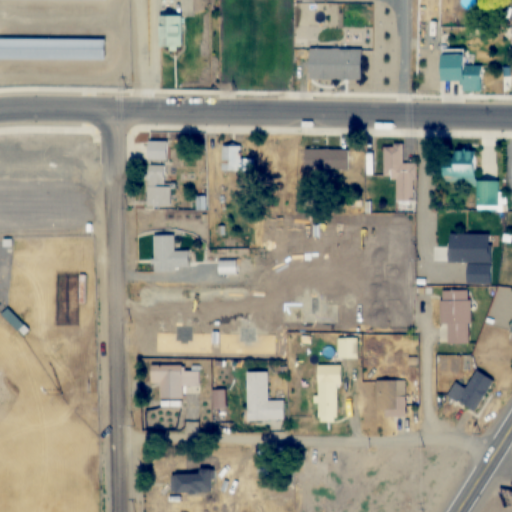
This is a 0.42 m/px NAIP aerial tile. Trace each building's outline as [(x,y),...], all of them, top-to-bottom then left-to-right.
[(160,47),(182,47),(182,15),(160,15),(160,47)] [(0,60),(106,60),(106,38),(0,38),(0,60)] [(363,81),(363,49),(310,49),(310,81),(363,81)] [(464,91),(484,91),(484,65),(465,65),(465,50),(443,50),(443,81),(464,81),(464,91)] [(169,161),(169,142),(149,142),(149,161),(169,161)] [(223,172),(255,172),(255,160),(243,160),(243,147),(223,147),(223,172)] [(384,147),(384,180),(397,180),(397,202),(414,202),(414,165),(403,165),(403,147),(384,147)] [(350,150),(306,150),(305,171),(349,171),(350,150)] [(444,182),(476,182),(475,151),(455,152),(455,158),(444,159),(444,182)] [(166,165),(148,165),(148,207),(173,207),(173,185),(166,185),(166,165)] [(498,182),(478,182),(478,207),(498,207),(498,182)] [(155,236),(155,272),(183,272),(183,251),(175,251),(175,236),(155,236)] [(221,274),(237,274),(237,261),(221,261),(221,274)] [(59,325),(80,325),(80,274),(59,274),(59,325)] [(471,344),(471,290),(441,290),(441,325),(449,325),(449,345),(471,344)] [(184,399),(184,387),(201,387),(201,369),(185,369),(185,365),(152,365),(153,384),(161,384),(161,399),(184,399)] [(339,366),(319,366),(319,423),(339,423),(339,366)] [(448,396),(477,412),(495,380),(477,370),(467,389),(456,382),(448,396)] [(248,421),(285,421),(285,401),(269,401),(269,372),(248,372),(248,421)] [(407,382),(377,382),(377,415),(407,415),(407,382)] [(213,471),(172,471),(172,493),(213,493),(213,471)]
